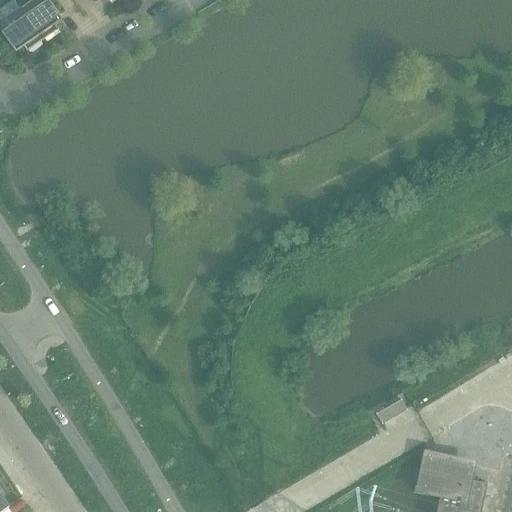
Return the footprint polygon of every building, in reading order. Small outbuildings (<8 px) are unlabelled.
[(62,19),(48,0),(33,0),(20,10),(42,41),(58,30),(54,25),(62,19)] [(42,41),(20,10),(0,24),(0,30),(15,52),(23,47),(26,52),(42,41)] [(407,411),(405,408),(401,400),(376,415),(382,425),(407,411)] [(440,495),(436,511),(480,511),(487,484),(467,479),(470,465),(428,456),(421,491),(440,495)] [(0,494),(0,511),(9,511),(7,508),(9,507),(0,494)]
